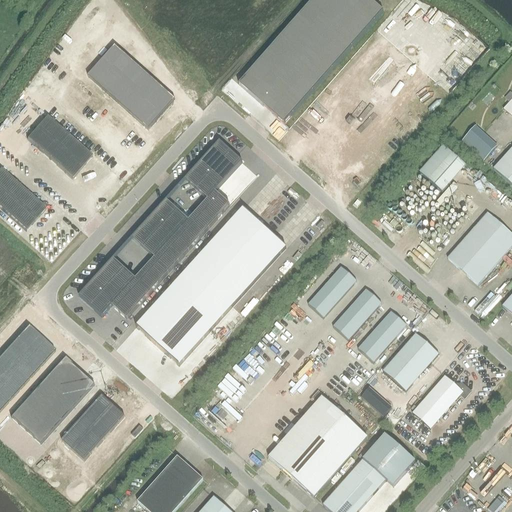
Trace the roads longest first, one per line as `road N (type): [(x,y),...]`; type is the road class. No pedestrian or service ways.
road 1 (unclassified): [(282,511),(40,300),(216,107),(511,364)]
road 2 (unclassified): [(420,511),(511,408)]
